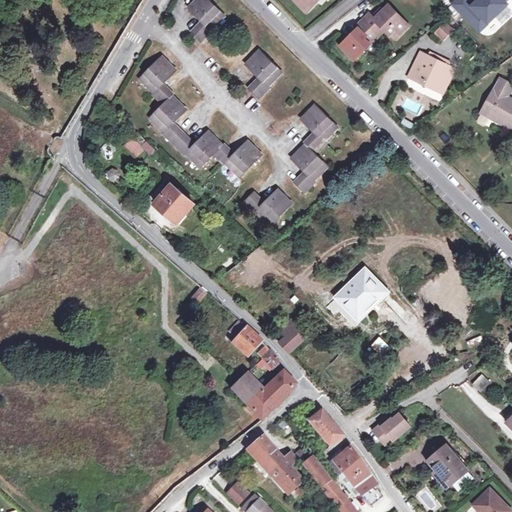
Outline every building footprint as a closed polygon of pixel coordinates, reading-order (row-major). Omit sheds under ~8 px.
[(197,0),(189,8),(204,23),(193,34),(202,43),(213,32),(211,30),(217,25),(215,24),(224,15),(209,0),(197,0)] [(297,0),(301,4),(300,5),(306,12),(318,0),(297,0)] [(479,0),(474,6),(468,0),(457,0),(453,5),(472,25),(481,17),(489,24),(507,7),(504,1),(505,0),(479,0)] [(390,5),(384,11),(376,19),(373,17),(370,14),(357,27),(360,30),(350,39),(349,38),(341,45),(355,59),(385,30),(390,35),(396,29),(401,34),(410,25),(390,5)] [(376,19),(384,11),(382,8),(373,17),(376,19)] [(436,31),(444,38),(452,30),(445,23),(436,31)] [(395,40),(401,34),(396,29),(390,35),(395,40)] [(246,64),(261,78),(249,90),(259,99),(270,87),(269,86),(274,81),(273,79),(281,71),(260,50),(246,64)] [(422,54),(411,78),(418,82),(419,79),(436,87),(446,66),(429,58),(422,54)] [(431,54),(429,58),(446,66),(447,66),(449,63),(431,54)] [(161,126),(159,127),(165,133),(164,134),(185,155),(187,154),(192,159),(194,158),(202,166),(214,154),(224,165),(226,163),(232,169),(233,168),(242,176),(263,154),(248,141),(234,155),(209,131),(194,146),(173,124),(187,110),(162,85),(177,70),(163,57),(142,78),(150,86),(149,88),(154,93),(153,95),(164,106),(153,117),(161,126)] [(447,66),(446,66),(436,87),(434,89),(443,94),(455,70),(447,66)] [(419,79),(418,82),(434,89),(436,87),(419,79)] [(490,119),(491,117),(511,128),(511,101),(509,100),(509,101),(505,99),(511,86),(511,85),(501,80),(494,94),(493,93),(481,114),(490,119)] [(302,119),(317,133),(291,158),(307,174),(296,184),(306,194),(316,183),(315,182),(321,176),(319,174),(327,166),(315,154),(326,142),(324,140),(329,135),(328,133),(337,126),(315,105),(302,119)] [(133,138),(142,147),(147,142),(138,133),(133,138)] [(111,143),(100,147),(106,161),(116,157),(111,143)] [(114,183),(121,174),(111,167),(105,177),(114,183)] [(179,223),(195,205),(172,185),(156,204),(179,223)] [(254,213),(256,212),(262,217),(263,216),(272,225),(293,203),(279,189),(264,204),(253,192),(243,203),(254,213)] [(210,216),(215,210),(205,201),(200,207),(210,216)] [(251,268),(271,252),(265,245),(245,261),(251,268)] [(337,298),(357,318),(374,301),(376,303),(380,300),(383,302),(390,295),(366,270),(337,298)] [(199,304),(208,293),(201,288),(192,298),(199,304)] [(249,356),(262,342),(248,328),(239,321),(230,331),(234,335),(231,340),(249,356)] [(308,336),(299,326),(297,327),(291,321),(282,328),(289,335),(280,342),(289,352),(308,336)] [(273,369),(279,363),(277,359),(270,351),(267,347),(259,354),(273,369)] [(269,385),(281,373),(277,368),(264,380),(269,385)] [(232,388),(263,420),(269,415),(274,411),(277,407),(283,401),(292,389),(296,385),(284,372),(265,390),(248,373),(240,381),(232,388)] [(481,393),(491,382),(483,374),(473,384),(481,393)] [(312,420),(333,445),(343,436),(322,411),(312,420)] [(394,441),(411,426),(401,413),(394,419),(393,418),(383,426),(381,424),(374,431),(386,444),(393,439),(394,441)] [(273,437),(277,433),(273,428),(269,432),(273,437)] [(289,495),(297,487),(298,487),(307,497),(307,498),(318,510),(324,505),(285,459),(283,460),(269,444),(271,443),(265,435),(248,450),(289,495)] [(439,469),(452,484),(468,471),(447,446),(429,461),(437,470),(439,469)] [(351,447),(329,465),(338,477),(343,473),(360,492),(363,495),(376,486),(378,485),(368,472),(369,471),(351,447)] [(322,489),(332,482),(323,471),(313,457),(311,459),(302,449),(295,455),(322,489)] [(338,477),(329,465),(323,471),(332,482),(338,477)] [(450,486),(452,484),(439,469),(437,470),(450,486)] [(343,473),(338,477),(354,497),(360,492),(343,473)] [(348,502),(332,482),(322,489),(339,510),(348,502)] [(238,484),(228,493),(239,504),(249,494),(238,484)] [(376,486),(363,495),(372,506),(385,495),(376,486)] [(426,486),(415,495),(427,511),(430,511),(440,505),(426,486)] [(480,511),(481,511),(483,511),(511,511),(491,489),(474,505),(480,511)] [(245,511),(272,511),(256,495),(242,509),(245,511)] [(339,510),(340,511),(357,511),(348,502),(339,510)]
